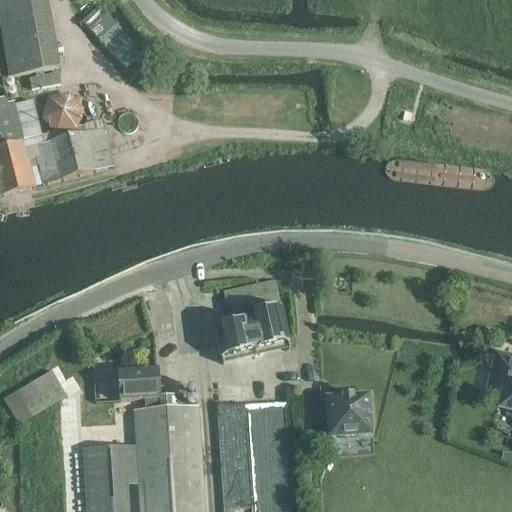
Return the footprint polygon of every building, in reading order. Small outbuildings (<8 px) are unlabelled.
[(0,0),(0,20),(11,79),(59,71),(45,0),(0,0)] [(83,25),(127,72),(142,58),(135,51),(136,49),(100,10),(83,25)] [(7,106),(0,78),(0,196),(0,198),(113,169),(103,131),(49,144),(37,98),(7,106)] [(48,95),(46,128),(79,130),(81,96),(48,95)] [(405,115),(404,122),(411,124),(412,116),(405,115)] [(256,312),(281,307),(276,283),(223,295),(228,318),(256,312)] [(289,343),(281,307),(256,312),(257,318),(215,328),(222,358),(289,343)] [(511,359),(498,357),(493,381),(511,384),(511,385),(507,411),(511,411),(511,359)] [(121,404),(146,402),(147,412),(135,413),(137,449),(84,452),(87,511),(205,511),(199,409),(183,410),(182,396),(160,398),(159,372),(119,375),(121,404)] [(20,428),(68,399),(54,373),(5,402),(20,428)] [(330,439),(373,435),(370,396),(327,399),(330,439)] [(252,511),(249,405),(220,406),(224,511),(252,511)] [(511,456),(503,455),(501,464),(511,466),(511,456)]
